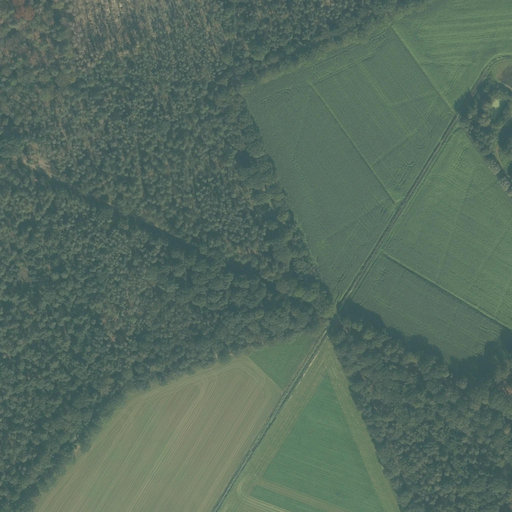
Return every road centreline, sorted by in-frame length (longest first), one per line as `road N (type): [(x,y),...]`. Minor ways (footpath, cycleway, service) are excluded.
road 1 (track): [(11,511),(122,384),(329,316)]
road 2 (track): [(279,290),(0,153)]
road 3 (track): [(315,308),(231,101),(231,80)]
road 4 (track): [(342,322),(418,511)]
road 5 (track): [(481,394),(315,308)]
road 6 (track): [(231,80),(398,0)]
